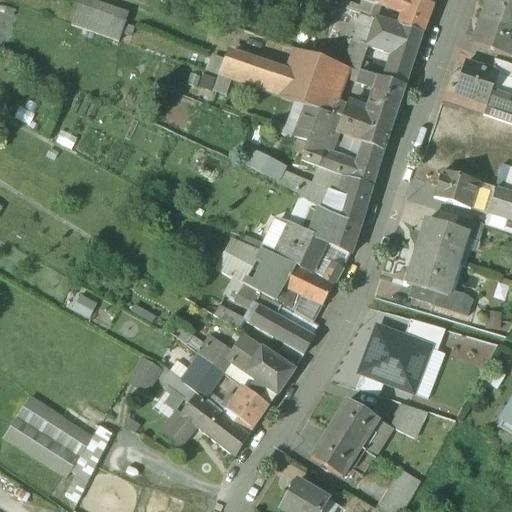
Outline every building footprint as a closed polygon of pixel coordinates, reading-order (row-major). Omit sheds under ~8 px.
[(125,16),(81,0),(78,0),(69,26),(115,42),(125,16)] [(345,0),(342,9),(368,18),(373,4),(376,5),(378,0),(345,0)] [(378,0),(376,5),(408,17),(403,30),(421,36),(421,35),(431,7),(413,0),(378,0)] [(511,0),(487,0),(479,23),(511,34),(511,0)] [(403,30),(374,20),(366,45),(365,47),(389,55),(411,62),(421,36),(403,30)] [(511,51),(511,34),(479,23),(471,45),(509,59),(511,51)] [(366,45),(350,40),(341,67),(352,71),(357,72),(365,47),(366,45)] [(341,67),(294,51),(280,98),(306,108),(333,117),(338,105),(344,93),(352,71),(341,67)] [(411,62),(389,55),(381,81),(402,87),(411,62)] [(511,81),(464,65),(454,94),(487,105),(511,114),(511,81)] [(381,81),(368,76),(365,85),(371,89),(368,100),(396,109),(402,87),(381,81)] [(225,97),(230,81),(217,77),(212,93),(225,97)] [(396,109),(368,100),(365,114),(347,108),(341,120),(336,134),(361,145),(382,153),(396,109)] [(347,108),(338,105),(333,117),(341,120),(347,108)] [(511,114),(487,105),(483,116),(511,126),(511,114)] [(333,117),(306,108),(294,138),(307,144),(300,160),(319,168),(324,155),(327,156),(336,134),(341,120),(333,117)] [(382,153),(361,145),(355,164),(341,160),(337,175),(346,179),(372,190),(382,153)] [(324,155),(319,168),(337,175),(341,160),(327,156),(324,155)] [(280,171),(255,158),(249,169),(275,181),(273,185),(294,197),(300,181),(280,171)] [(511,169),(503,167),(495,189),(511,194),(511,169)] [(478,184),(441,173),(433,199),(470,211),(478,184)] [(340,198),(300,181),(294,197),(298,199),(310,206),(320,212),(319,214),(332,220),(359,232),(366,206),(372,190),(346,179),(340,198)] [(511,194),(495,189),(487,214),(511,222),(511,194)] [(310,206),(298,199),(290,214),(293,216),(303,220),(310,206)] [(325,247),(308,239),(314,227),(315,227),(303,220),(293,216),(272,257),(294,267),(311,275),(325,247)] [(359,232),(332,220),(331,224),(318,218),(315,227),(314,227),(308,239),(325,247),(350,258),(359,232)] [(484,226),(458,218),(454,230),(467,234),(465,240),(478,245),(484,226)] [(454,230),(426,221),(415,253),(456,266),(465,240),(467,234),(454,230)] [(260,253),(231,241),(215,271),(231,280),(231,279),(243,286),(246,280),(252,283),(262,266),(255,263),(260,253)] [(272,257),(261,252),(260,253),(255,263),(262,266),(252,283),(246,280),(243,286),(273,302),(282,288),(294,267),(272,257)] [(456,266),(415,253),(405,285),(433,294),(446,298),(448,291),(456,266)] [(341,270),(330,264),(321,280),(333,286),(341,270)] [(311,275),(294,267),(282,288),(302,297),(322,307),(333,286),(321,280),(311,275)] [(302,297),(282,288),(273,302),(294,313),(302,297)] [(446,298),(433,294),(429,306),(455,314),(461,295),(448,291),(446,298)] [(71,312),(104,326),(111,312),(78,297),(71,312)] [(219,306),(214,316),(239,328),(244,318),(219,306)] [(272,323),(250,311),(247,317),(253,320),(250,326),(266,335),(272,323)] [(311,339),(276,318),(272,323),(266,335),(301,357),(311,339)] [(437,352),(444,331),(410,322),(404,339),(430,349),(437,352)] [(376,329),(359,375),(362,376),(383,384),(413,395),(430,349),(404,339),(376,329)] [(250,345),(233,368),(244,376),(260,352),(250,345)] [(292,374),(260,352),(244,376),(275,398),(292,374)] [(148,395),(163,370),(142,357),(127,383),(148,395)] [(200,359),(180,384),(199,399),(203,401),(222,376),(200,359)] [(180,384),(169,375),(162,384),(192,407),(197,401),(199,399),(180,384)] [(355,391),(378,398),(383,384),(362,376),(355,391)] [(266,411),(240,390),(233,399),(229,396),(219,408),(251,432),(266,411)] [(88,482),(111,437),(99,429),(88,443),(59,424),(62,419),(30,399),(3,440),(5,441),(66,480),(70,474),(88,482)] [(511,399),(496,425),(511,435),(511,399)] [(192,407),(168,440),(179,448),(193,429),(208,410),(197,401),(192,407)] [(377,423),(346,404),(330,431),(360,451),(377,423)] [(425,415),(401,405),(390,430),(414,440),(425,415)] [(219,417),(208,410),(193,429),(234,458),(247,437),(219,417)] [(360,451),(330,431),(312,461),(343,480),(360,451)] [(404,511),(421,483),(397,469),(376,507),(385,511),(404,511)] [(323,511),(328,503),(297,485),(280,511),(323,511)]
